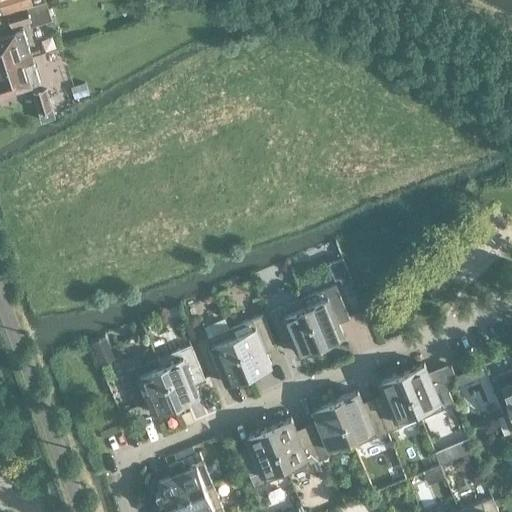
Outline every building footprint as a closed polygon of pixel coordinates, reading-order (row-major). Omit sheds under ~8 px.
[(0,0),(0,4),(3,13),(7,12),(33,4),(32,0),(0,0)] [(45,0),(33,4),(7,12),(11,26),(28,20),(30,25),(52,19),(46,0),(45,0)] [(0,66),(32,57),(24,30),(0,38),(0,66)] [(32,57),(0,66),(0,95),(40,83),(32,57)] [(73,86),(61,90),(65,104),(77,101),(73,86)] [(55,116),(46,87),(32,91),(41,120),(55,116)] [(336,282),(303,296),(322,342),(345,333),(340,321),(350,317),(349,315),(336,282)] [(208,298),(212,308),(222,304),(218,294),(208,298)] [(303,296),(270,309),(284,344),(295,339),(300,352),(322,342),(303,296)] [(250,317),(229,326),(232,333),(248,373),(271,363),(266,351),(277,347),(263,312),(250,317)] [(208,335),(196,340),(210,375),(221,370),(226,382),(248,373),(232,333),(229,326),(208,335)] [(103,336),(92,341),(101,363),(112,358),(103,336)] [(190,343),(157,356),(176,402),(199,393),(194,381),(204,376),(190,343)] [(125,370),(124,370),(138,404),(139,403),(149,399),(154,412),(176,402),(157,356),(125,370)] [(425,361),(403,370),(419,409),(422,416),(443,408),(456,403),(449,386),(455,376),(452,364),(429,372),(426,363),(425,361)] [(482,363),(472,367),(476,375),(485,371),(482,363)] [(511,368),(490,378),(504,411),(511,407),(511,406),(511,368)] [(385,391),(374,395),(388,430),(401,425),(422,416),(419,409),(403,370),(380,379),(385,391)] [(359,388),(336,397),(352,436),(355,443),(376,435),(388,430),(374,395),(363,400),(359,388)] [(319,418),(308,423),(322,457),(335,452),(355,443),(352,436),(336,397),(314,406),(319,418)] [(292,415),(270,424),(286,463),(289,471),(309,462),(322,457),(308,423),(297,428),(292,415)] [(252,446),(241,450),(256,485),(268,480),(289,471),(286,463),(270,424),(248,434),(252,446)] [(193,445),(174,453),(177,459),(195,452),(193,445)] [(171,477),(159,482),(168,504),(207,488),(214,485),(205,464),(200,452),(167,465),(171,477)] [(321,459),(314,462),(317,470),(324,467),(321,459)] [(207,488),(168,504),(171,511),(225,511),(223,506),(214,485),(207,488)] [(481,500),(460,508),(461,511),(500,511),(493,495),(481,500)]
